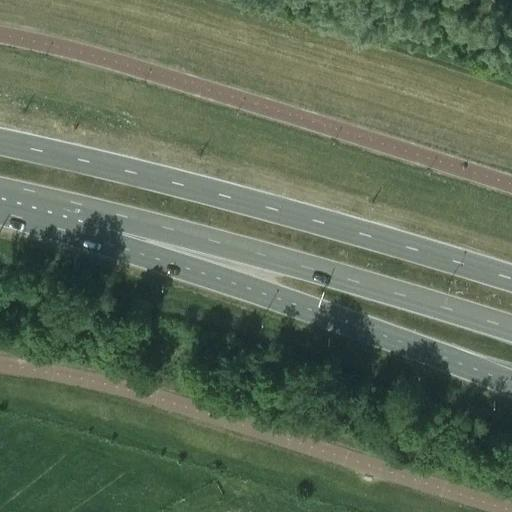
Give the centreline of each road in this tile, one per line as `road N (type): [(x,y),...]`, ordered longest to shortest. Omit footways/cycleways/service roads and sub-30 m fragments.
road 1 (secondary): [(511,278),(212,192),(0,142)]
road 2 (secondary): [(114,231),(285,303),(511,383)]
road 3 (secondary): [(114,231),(301,266),(511,331)]
